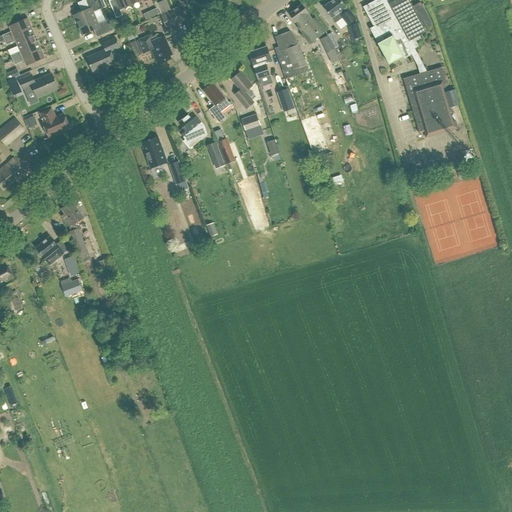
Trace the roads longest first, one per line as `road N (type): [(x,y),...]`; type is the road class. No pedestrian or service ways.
road 1 (tertiary): [(111,138),(278,0)]
road 2 (residential): [(111,138),(86,102),(47,0)]
road 3 (tertiary): [(0,227),(111,138)]
